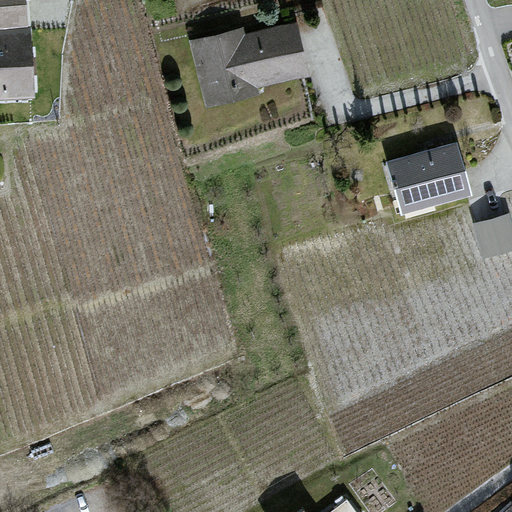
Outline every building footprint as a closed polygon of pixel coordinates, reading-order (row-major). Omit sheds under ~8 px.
[(21,0),(0,0),(0,26),(24,24),(21,0)] [(242,24),(188,37),(205,105),(257,92),(256,85),(306,72),(293,21),(244,33),(242,24)] [(0,98),(31,95),(24,24),(0,26),(0,98)] [(453,140),(383,159),(398,211),(467,192),(453,140)] [(511,237),(504,209),(469,218),(479,252),(511,242),(511,237)] [(361,511),(346,491),(317,511),(361,511)] [(511,511),(511,500),(511,499),(496,511),(511,511)]
